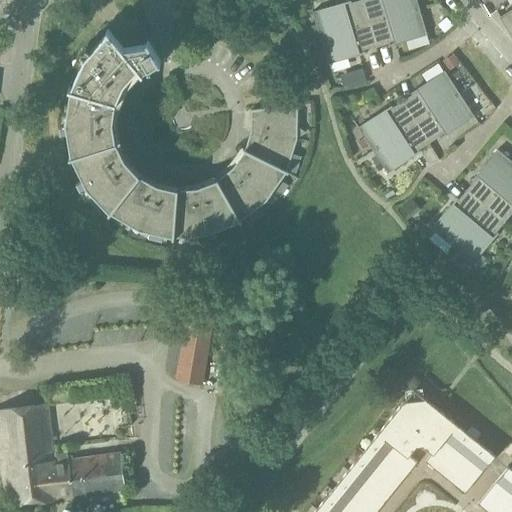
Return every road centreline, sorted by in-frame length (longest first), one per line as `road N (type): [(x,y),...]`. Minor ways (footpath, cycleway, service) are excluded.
road 1 (residential): [(132,99),(130,133),(149,161),(182,172),(212,162),(232,137),(227,90),(202,69),(170,66)]
road 2 (residential): [(106,388),(120,372),(141,368),(159,379),(166,399),(159,418),(140,429),(120,425),(106,409)]
